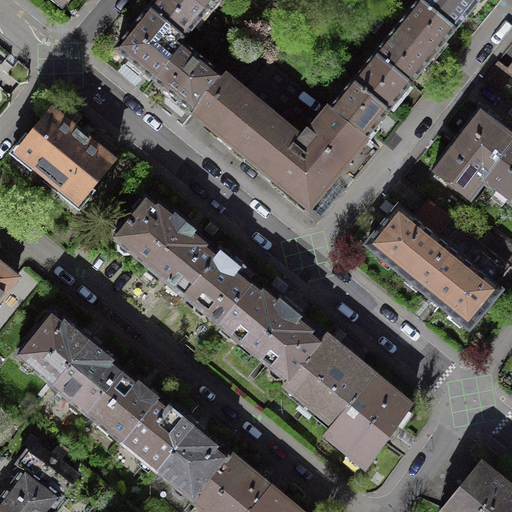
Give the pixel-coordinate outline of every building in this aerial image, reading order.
[(184,38),(206,11),(192,0),(155,0),(148,9),(184,38)] [(192,0),(206,11),(215,0),(192,0)] [(433,57),(455,30),(419,0),(402,21),(397,27),(433,57)] [(419,0),(455,30),(478,0),(419,0)] [(134,64),(154,80),(183,45),(181,42),(184,38),(148,9),(116,49),(134,64)] [(410,84),(433,57),(397,27),(392,33),(375,55),(410,84)] [(174,97),(192,111),(221,76),(183,45),(154,80),(174,97)] [(388,111),(410,84),(375,55),(364,67),(352,81),(388,111)] [(511,79),(511,69),(510,71),(498,62),(491,71),(508,85),(511,79)] [(354,151),(366,138),(330,108),(311,132),(285,111),(276,121),(221,76),(192,111),(194,113),(194,112),(220,134),(218,136),(233,148),(235,146),(261,167),(258,169),(266,176),(273,182),(275,179),(309,206),(341,167),(344,170),(357,154),(354,151)] [(369,133),(388,111),(352,81),(330,108),(366,138),(369,133)] [(52,110),(17,153),(78,203),(113,161),(82,135),(52,110)] [(472,208),(485,191),(511,155),(511,138),(482,116),(458,147),(433,179),(472,208)] [(511,155),(485,191),(511,212),(511,155)] [(148,267),(186,222),(174,212),(172,215),(168,211),(158,203),(156,206),(146,198),(113,238),(119,243),(117,245),(118,250),(124,255),(129,255),(131,253),(148,266),(148,267)] [(394,275),(401,281),(437,238),(399,207),(363,250),(394,275)] [(452,219),(437,238),(507,295),(511,299),(511,247),(499,237),(489,249),(452,219)] [(179,293),(183,296),(220,251),(219,250),(215,255),(207,248),(209,245),(206,243),(195,234),(197,231),(186,222),(148,267),(169,284),(165,288),(176,296),(179,293)] [(507,295),(437,238),(401,281),(446,317),(472,338),(507,295)] [(207,315),(218,324),(251,284),(241,276),(237,273),(241,267),(220,251),(183,296),(195,305),(193,307),(193,312),(201,318),(205,317),(207,315)] [(0,264),(0,297),(16,278),(0,264)] [(233,337),(253,353),(290,308),(279,298),(277,301),(272,297),(263,289),(260,292),(251,284),(218,324),(222,328),(219,332),(230,341),(233,337)] [(302,317),(290,308),(253,353),(271,367),(269,369),(269,375),(275,380),(281,379),(283,377),(288,381),(320,341),(311,334),(313,331),(306,325),(299,320),(302,317)] [(51,384),(52,385),(90,340),(84,335),(64,319),(62,321),(52,313),(17,355),(23,360),(21,363),(21,368),(27,373),(33,373),(35,370),(52,384),(51,384)] [(285,384),(334,424),(374,376),(356,361),(325,336),(320,341),(288,381),(285,384)] [(83,410),(87,414),(122,371),(113,363),(115,360),(95,344),(90,340),(52,385),(72,402),(69,406),(80,414),(83,410)] [(121,441),(122,442),(159,397),(143,383),(138,379),(136,382),(122,371),(87,414),(88,414),(100,423),(99,425),(98,431),(105,437),(111,435),(112,433),(121,441)] [(410,406),(374,376),(334,424),(326,433),(367,466),(384,441),(386,442),(389,438),(392,434),(391,433),(410,406)] [(136,454),(157,471),(194,425),(190,422),(168,404),(166,407),(158,400),(160,397),(159,397),(122,442),(126,446),(123,449),(133,458),(136,454)] [(187,495),(192,499),(226,456),(217,449),(219,446),(198,429),(194,425),(157,471),(157,472),(158,471),(175,485),(173,487),(173,493),(179,498),(185,497),(187,495)] [(7,492),(0,500),(0,501),(14,511),(57,511),(67,500),(62,496),(78,475),(33,442),(16,464),(23,470),(7,492)] [(300,511),(275,491),(229,453),(226,456),(192,499),(193,500),(196,497),(214,511),(300,511)] [(441,510),(443,511),(511,511),(511,488),(510,487),(480,462),(441,510)] [(0,511),(14,511),(0,501),(0,511)]
